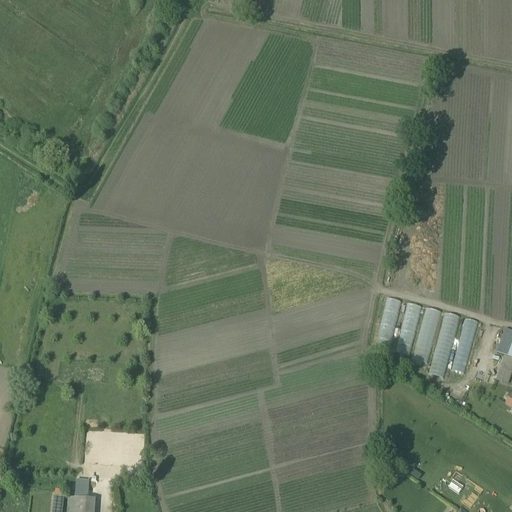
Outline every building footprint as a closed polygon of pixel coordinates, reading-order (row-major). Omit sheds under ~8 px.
[(386,299),(376,347),(391,351),(401,302),(386,299)] [(406,304),(397,353),(411,356),(421,307),(406,304)] [(425,309),(413,361),(429,365),(441,313),(425,309)] [(444,314),(430,376),(446,380),(459,318),(444,314)] [(465,375),(478,322),(465,319),(452,372),(465,375)] [(511,332),(502,330),(496,353),(503,355),(495,382),(507,385),(511,367),(511,332)] [(485,376),(483,382),(493,386),(495,380),(485,376)] [(54,497),(52,511),(62,511),(64,498),(54,497)] [(93,511),(94,500),(68,498),(66,511),(93,511)]
